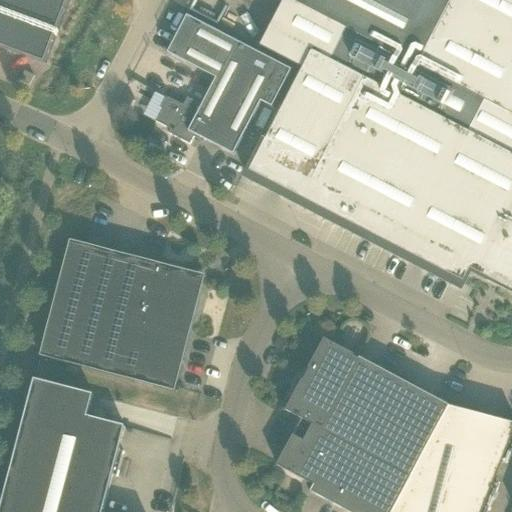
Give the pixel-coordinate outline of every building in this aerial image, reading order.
[(0,0),(0,46),(44,64),(67,0),(0,0)] [(303,71),(245,179),(458,289),(469,269),(471,270),(474,266),(502,281),(511,286),(511,115),(488,103),(472,134),(330,61),(346,30),(288,0),(285,0),(260,48),(303,71)] [(288,0),(346,30),(421,68),(455,0),(288,0)] [(472,134),(488,103),(511,115),(511,0),(455,0),(421,68),(346,30),(330,61),(472,134)] [(216,79),(202,106),(188,133),(195,136),(233,156),(261,102),(272,108),(291,70),(235,41),(187,16),(167,54),(216,79)] [(25,72),(20,81),(29,86),(34,76),(25,72)] [(123,93),(118,102),(128,108),(133,98),(123,93)] [(188,133),(202,106),(187,98),(183,106),(168,98),(155,122),(171,130),(169,134),(168,135),(190,146),(195,136),(188,133)] [(205,277),(182,271),(70,241),(40,357),(175,392),(205,277)] [(393,511),(450,407),(359,359),(359,360),(353,357),(354,356),(324,340),(308,370),(309,371),(303,382),(302,381),(285,411),(302,420),(277,466),(313,486),(310,493),(346,511),(393,511)] [(93,395),(34,380),(0,510),(0,511),(102,511),(112,476),(117,477),(123,452),(118,451),(125,427),(87,418),(93,395)] [(511,423),(450,407),(393,511),(482,511),(511,437),(511,423)]
